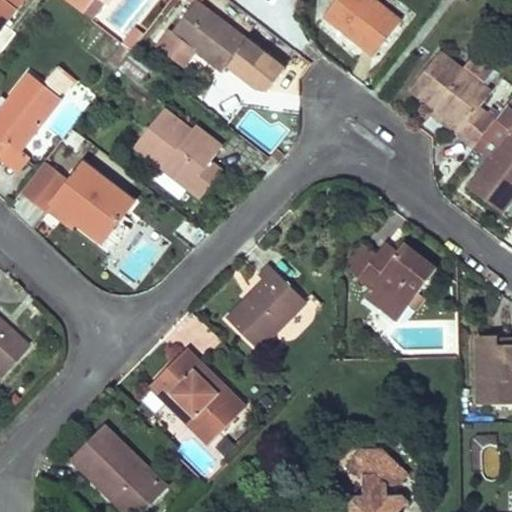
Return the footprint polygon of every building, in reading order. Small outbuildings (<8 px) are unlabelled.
[(0,0),(0,27),(21,0),(0,0)] [(105,3),(100,0),(66,0),(92,20),(105,3)] [(270,88),(286,68),(196,0),(195,0),(173,30),(191,44),(196,48),(224,69),(229,63),(260,86),(270,88)] [(374,0),(336,0),(324,15),(375,55),(401,21),(374,0)] [(191,44),(173,30),(161,46),(184,64),(196,48),(191,44)] [(462,69),(440,52),(412,88),(437,108),(462,127),(458,133),(474,145),(494,120),(479,107),(491,92),(481,84),(462,69)] [(474,53),(462,69),(481,84),(494,68),(474,53)] [(0,152),(7,143),(19,152),(61,98),(28,72),(6,100),(10,104),(0,116),(0,152)] [(0,116),(10,104),(6,100),(0,107),(0,116)] [(469,187),(502,213),(511,199),(511,108),(508,105),(497,120),(511,132),(469,187)] [(193,130),(164,108),(135,146),(163,168),(155,178),(180,197),(188,187),(201,198),(223,170),(211,161),(219,150),(193,130)] [(458,133),(462,127),(437,108),(433,113),(458,133)] [(193,130),(219,150),(222,146),(196,126),(193,130)] [(19,152),(7,143),(0,152),(0,157),(17,171),(27,159),(19,152)] [(269,157),(278,164),(285,156),(276,148),(269,157)] [(110,231),(133,202),(84,164),(54,203),(73,218),(78,221),(85,212),(90,216),(110,231)] [(73,218),(54,203),(48,210),(68,225),(73,218)] [(110,231),(90,216),(88,218),(81,228),(101,243),(110,231)] [(375,254),(388,264),(397,252),(384,242),(376,253),(375,254)] [(404,243),(397,252),(388,264),(375,254),(376,253),(363,243),(349,261),(353,264),(349,270),(371,287),(366,294),(398,319),(437,268),(404,243)] [(259,349),(307,301),(269,264),(259,275),(265,280),(227,318),(259,349)] [(0,376),(28,346),(0,320),(0,376)] [(511,337),(497,338),(498,347),(511,346),(511,337)] [(497,338),(479,338),(480,402),(511,401),(511,346),(498,347),(497,338)] [(245,408),(186,349),(151,385),(210,443),(245,408)] [(144,511),(168,487),(104,424),(71,458),(125,510),(132,503),(141,511),(144,511)] [(410,473),(384,448),(362,449),(346,466),(354,475),(363,475),(364,497),(356,497),(350,503),(350,511),(398,511),(399,511),(408,501),(403,495),(388,496),(388,484),(399,484),(410,473)] [(141,511),(132,503),(125,510),(126,511),(141,511)]
